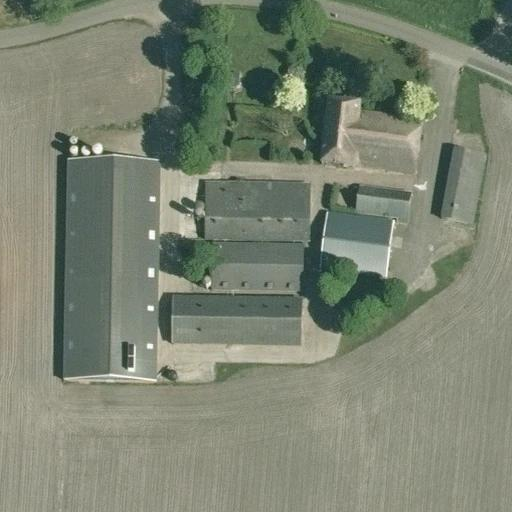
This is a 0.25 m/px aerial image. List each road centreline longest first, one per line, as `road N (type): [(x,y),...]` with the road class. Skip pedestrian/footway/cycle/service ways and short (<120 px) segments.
road 1 (unclassified): [(511,76),(343,12),(275,0)]
road 2 (unclassified): [(160,0),(0,39)]
